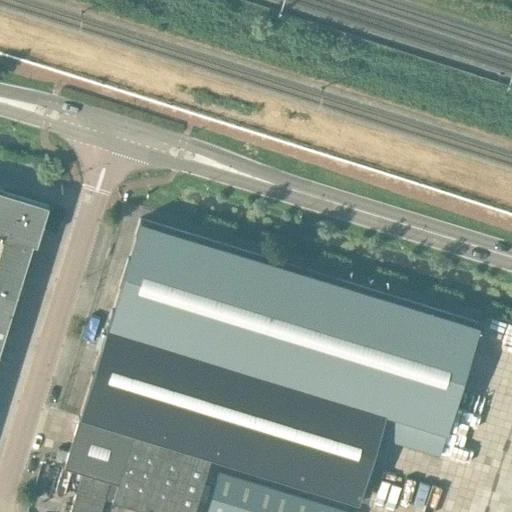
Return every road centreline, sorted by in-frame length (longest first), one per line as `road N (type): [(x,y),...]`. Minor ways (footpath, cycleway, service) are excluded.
road 1 (secondary): [(511,254),(114,131)]
road 2 (unclassified): [(0,508),(114,131)]
